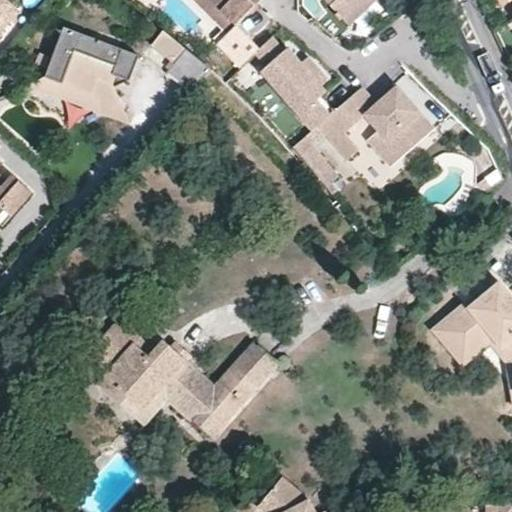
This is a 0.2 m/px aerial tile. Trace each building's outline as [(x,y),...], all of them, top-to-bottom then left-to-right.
[(24,7),(16,0),(0,0),(0,24),(4,28),(24,7)] [(238,26),(210,0),(193,0),(230,35),(238,26)] [(259,5),(263,0),(210,0),(238,26),(248,17),(259,5)] [(336,0),(332,5),(339,12),(337,14),(342,19),(344,17),(351,25),(376,0),(336,0)] [(272,40),(248,17),(238,26),(230,35),(229,36),(253,59),(260,53),(272,40)] [(73,20),(54,69),(50,79),(66,85),(70,74),(99,86),(110,109),(130,99),(123,83),(119,78),(122,70),(135,76),(138,77),(148,50),(73,20)] [(290,47),(278,34),(272,40),(260,53),(270,64),(295,91),(287,98),(317,130),(318,129),(341,109),(331,99),(328,102),(323,97),(332,89),(321,76),(322,75),(328,69),(313,54),(307,60),(304,62),(290,47)] [(307,60),(293,44),(290,47),(304,62),(307,60)] [(209,72),(188,51),(168,73),(190,93),(209,72)] [(295,91),(270,64),(263,71),(287,98),(295,91)] [(50,79),(54,69),(35,78),(110,109),(99,86),(70,74),(66,85),(50,79)] [(123,83),(135,76),(122,70),(119,78),(123,83)] [(24,84),(16,77),(3,93),(24,84)] [(337,94),(332,89),(323,97),(328,102),(331,99),(337,94)] [(379,108),(366,119),(381,134),(371,144),(395,170),(438,132),(421,114),(417,117),(410,109),(414,106),(399,89),(379,108)] [(379,108),(367,95),(362,90),(341,109),(357,127),(366,119),(379,108)] [(130,99),(110,109),(140,121),(130,99)] [(248,106),(234,119),(247,132),(260,119),(248,106)] [(418,110),(414,106),(410,109),(417,117),(421,114),(418,110)] [(341,109),(318,129),(349,163),(360,153),(346,137),(357,127),(341,109)] [(348,177),(313,135),(297,148),(336,196),(346,188),(347,187),(348,185),(349,182),(349,180),(348,178),(348,177)] [(0,184),(0,161),(1,161),(0,160),(0,210),(3,207),(12,215),(33,190),(12,172),(6,179),(1,185),(0,184)] [(0,222),(4,226),(12,215),(3,207),(0,210),(0,222)] [(511,288),(504,279),(459,317),(465,325),(458,331),(475,351),(496,333),(511,353),(511,288)] [(86,357),(106,375),(120,388),(112,397),(137,419),(168,386),(199,414),(194,420),(214,438),(280,364),(266,351),(255,341),(214,386),(189,361),(163,340),(158,345),(149,355),(136,343),(145,334),(151,327),(129,308),(86,357)] [(158,345),(145,334),(136,343),(149,355),(158,345)] [(169,334),(163,340),(189,361),(194,356),(169,334)] [(120,388),(106,375),(97,383),(112,397),(120,388)] [(168,386),(137,419),(146,427),(169,402),(192,424),(194,420),(199,414),(168,386)] [(323,511),(314,511),(308,499),(283,478),(265,499),(280,511),(325,511),(323,511)] [(280,511),(265,499),(259,507),(265,511),(280,511)] [(507,511),(507,503),(492,504),(492,511),(507,511)]
